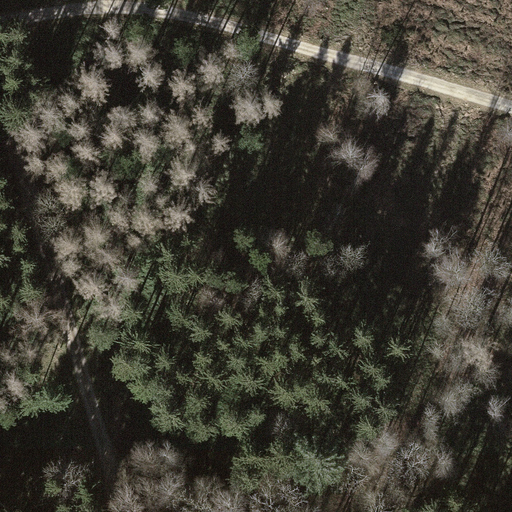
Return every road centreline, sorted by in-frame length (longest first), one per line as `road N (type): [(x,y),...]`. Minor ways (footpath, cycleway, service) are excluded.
road 1 (track): [(0,25),(85,8),(164,9),(511,106)]
road 2 (track): [(123,511),(93,434),(24,178),(0,133)]
